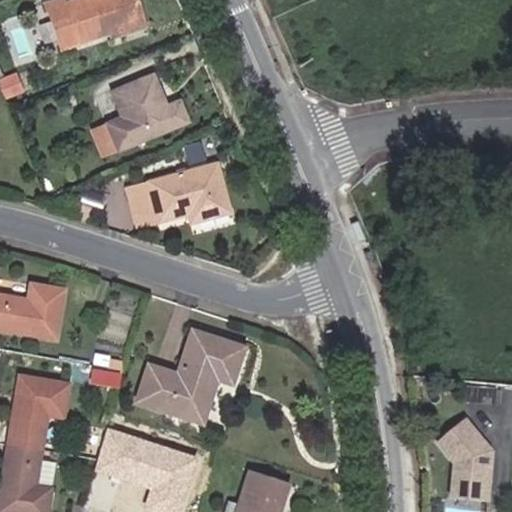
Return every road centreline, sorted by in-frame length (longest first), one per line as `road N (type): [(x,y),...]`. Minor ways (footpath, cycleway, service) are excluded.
road 1 (residential): [(0,219),(265,298),(342,274)]
road 2 (residential): [(342,274),(226,0)]
road 3 (residential): [(386,511),(371,363),(342,274)]
